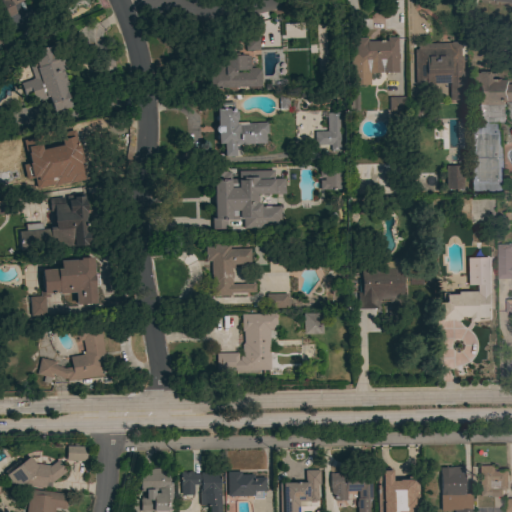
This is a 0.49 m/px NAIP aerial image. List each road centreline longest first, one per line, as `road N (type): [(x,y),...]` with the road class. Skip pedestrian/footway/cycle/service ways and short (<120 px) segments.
road 1 (primary): [(511,395),(0,406)]
road 2 (primary): [(0,425),(511,415)]
road 3 (residential): [(163,421),(142,276),(148,119),(119,0)]
road 4 (residential): [(511,435),(107,445)]
road 5 (residential): [(244,0),(124,9)]
